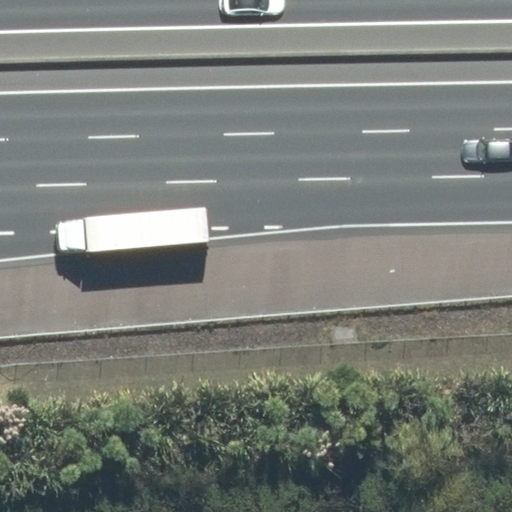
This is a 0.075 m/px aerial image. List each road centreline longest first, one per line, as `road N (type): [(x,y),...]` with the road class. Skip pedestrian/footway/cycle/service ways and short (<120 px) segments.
road 1 (motorway): [(511,132),(178,137)]
road 2 (motorway): [(178,137),(0,181)]
road 3 (motorway): [(178,137),(0,144)]
